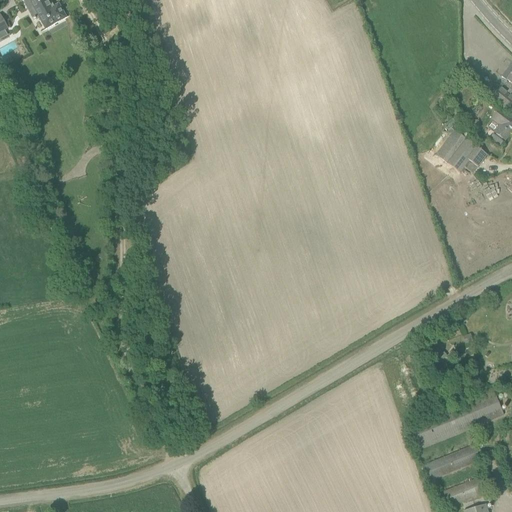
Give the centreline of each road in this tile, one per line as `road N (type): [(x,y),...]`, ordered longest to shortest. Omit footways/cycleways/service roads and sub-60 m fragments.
road 1 (track): [(175,471),(121,361),(117,87),(84,0)]
road 2 (unclassified): [(175,471),(511,271)]
road 3 (unclassified): [(0,505),(109,490),(175,471)]
